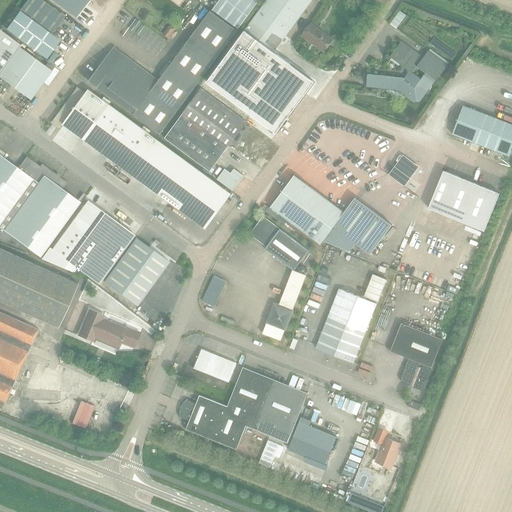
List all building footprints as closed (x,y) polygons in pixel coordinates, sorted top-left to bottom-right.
[(41,0),(26,0),(20,9),(52,33),(64,17),(41,0)] [(52,0),(77,18),(90,0),(52,0)] [(230,26),(210,12),(159,81),(114,48),(89,81),(160,135),(237,31),(236,31),(238,29),(238,30),(260,0),(220,0),(213,11),(232,25),(230,26)] [(193,0),(196,2),(198,0),(171,0),(184,10),(191,0),(193,0)] [(46,59),(60,41),(19,11),(6,29),(46,59)] [(250,23),(248,26),(258,34),(260,30),(250,23)] [(324,52),(333,40),(311,24),(302,36),(324,52)] [(0,72),(19,47),(20,45),(0,30),(0,72)] [(245,31),(206,83),(276,134),(314,83),(245,31)] [(434,38),(430,43),(452,60),(457,54),(434,38)] [(368,75),(366,87),(388,89),(391,86),(414,103),(419,103),(435,81),(436,82),(448,66),(428,51),(424,58),(401,42),(390,57),(408,70),(407,75),(404,79),(368,75)] [(19,47),(0,72),(0,77),(30,100),(51,71),(19,47)] [(60,129),(60,128),(63,124),(79,136),(103,105),(105,102),(102,100),(88,89),(86,93),(79,88),(52,123),(60,129)] [(231,144),(235,148),(249,128),(245,125),(246,123),(202,90),(166,139),(210,172),(231,144)] [(105,102),(103,105),(79,136),(125,170),(150,135),(149,134),(142,129),(109,104),(105,102)] [(511,147),(511,124),(463,106),(452,134),(509,156),(511,147)] [(125,170),(206,229),(231,194),(150,135),(125,170)] [(61,148),(58,153),(85,172),(88,167),(61,148)] [(0,156),(0,234),(1,235),(0,235),(0,239),(4,242),(9,241),(12,236),(40,256),(79,202),(61,189),(66,183),(42,165),(40,167),(26,157),(18,169),(0,156)] [(408,176),(395,166),(392,170),(389,175),(405,186),(408,182),(418,168),(415,166),(408,176)] [(244,176),(234,169),(231,173),(225,169),(217,179),(233,191),(244,176)] [(444,171),(428,208),(484,231),(500,194),(444,171)] [(320,244),(333,227),(371,255),(392,225),(355,198),(344,212),(294,175),(270,207),(320,244)] [(487,232),(462,295),(485,304),(511,241),(503,238),(511,215),(511,198),(500,194),(484,231),(487,232)] [(49,248),(41,259),(72,271),(75,267),(76,268),(75,269),(76,269),(76,268),(82,272),(98,284),(134,235),(114,221),(87,201),(51,250),(49,248)] [(294,271),(308,252),(263,217),(251,235),(267,247),(265,249),(294,271)] [(136,238),(104,282),(137,306),(169,262),(136,238)] [(0,301),(57,328),(78,284),(0,248),(0,301)] [(405,265),(408,251),(402,250),(399,264),(405,265)] [(511,250),(490,304),(511,312),(511,250)] [(326,260),(337,263),(339,257),(327,254),(326,260)] [(364,261),(379,265),(380,259),(366,255),(364,261)] [(383,262),(381,268),(394,270),(395,265),(383,262)] [(280,306),(274,304),(267,322),(272,324),(268,336),(281,341),(306,276),(294,271),(293,271),(280,306)] [(323,291),(328,277),(316,273),(312,288),(323,291)] [(339,289),(316,348),(353,363),(377,304),(382,290),(366,284),(361,297),(339,289)] [(89,310),(78,336),(93,342),(95,338),(102,341),(102,342),(106,344),(107,344),(118,348),(121,343),(134,348),(140,333),(126,328),(126,329),(108,322),(107,324),(101,322),(104,316),(89,310)] [(0,313),(0,400),(5,403),(38,330),(0,313)] [(310,333),(312,327),(299,323),(298,329),(310,333)] [(402,323),(391,349),(390,351),(408,358),(400,379),(402,382),(422,390),(425,389),(433,370),(432,368),(443,340),(402,323)] [(298,330),(296,336),(307,340),(310,334),(298,330)] [(185,374),(205,382),(204,384),(214,388),(215,386),(224,390),(227,381),(229,382),(237,363),(201,349),(196,362),(194,368),(188,366),(185,374)] [(361,360),(370,365),(375,356),(366,351),(361,360)] [(243,367),(227,406),(200,395),(196,403),(188,400),(187,399),(184,402),(182,406),(183,406),(182,410),(181,410),(180,409),(180,414),(180,418),(181,418),(189,421),(186,429),(237,450),(246,426),(288,443),(308,393),(243,367)] [(343,403),(348,391),(341,388),(337,401),(343,403)] [(330,422),(337,424),(339,414),(332,412),(330,422)] [(326,467),(331,454),(337,437),(299,422),(293,439),(288,452),(326,467)] [(388,431),(382,429),(377,442),(382,444),(376,462),(392,468),(401,444),(386,438),(388,431)] [(511,511),(511,486),(504,484),(492,511),(511,511)] [(382,511),(385,507),(384,506),(376,503),(349,492),(346,501),(374,511),(382,511)]
